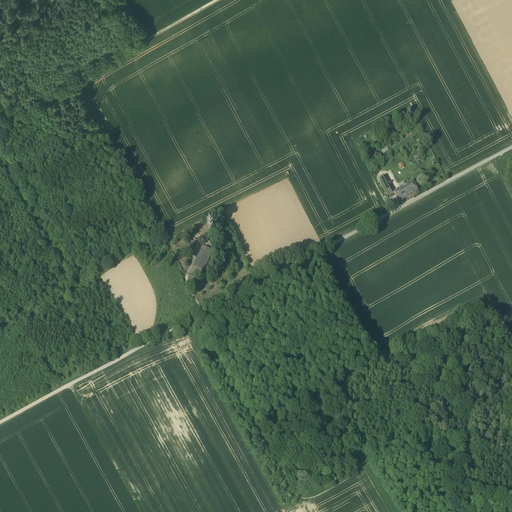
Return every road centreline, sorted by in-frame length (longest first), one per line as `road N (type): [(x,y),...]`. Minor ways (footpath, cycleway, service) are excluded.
road 1 (track): [(0,423),(201,314),(185,282),(191,259)]
road 2 (track): [(78,78),(185,282)]
road 3 (unclassified): [(201,314),(398,207)]
road 4 (track): [(73,284),(0,155)]
road 5 (track): [(69,385),(142,511)]
road 6 (track): [(478,511),(448,458),(429,442),(407,442),(375,458)]
road 7 (residential): [(398,207),(511,146)]
